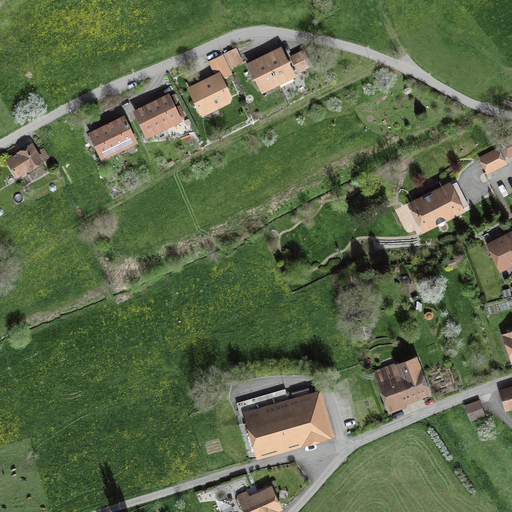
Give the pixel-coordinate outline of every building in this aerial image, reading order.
[(290,61),(291,57),(287,56),(281,44),(262,54),(278,84),(296,75),(290,61)] [(236,46),(224,52),(231,67),(243,61),(236,46)] [(293,57),(300,71),(313,65),(306,50),(293,57)] [(224,78),(232,74),(223,53),(207,61),(213,73),(187,86),(200,115),(234,99),(224,78)] [(255,78),(262,92),(265,91),(267,95),(281,88),(278,84),(262,54),(247,61),(253,73),(252,77),(255,78)] [(169,91),(150,100),(164,129),(183,120),(169,91)] [(150,100),(133,109),(146,137),(164,129),(150,100)] [(125,113),(106,122),(120,150),(138,141),(125,113)] [(120,150),(106,122),(88,131),(102,159),(120,150)] [(183,135),(185,141),(191,139),(189,132),(183,135)] [(511,155),(511,142),(510,138),(500,143),(508,158),(511,155)] [(174,148),(180,144),(177,139),(171,143),(174,148)] [(44,160),(32,141),(29,143),(28,143),(16,150),(17,152),(11,156),(11,157),(6,160),(16,176),(28,169),(28,170),(44,160)] [(499,146),(478,156),(487,174),(507,164),(499,146)] [(457,181),(452,184),(450,181),(408,202),(411,209),(406,211),(415,229),(420,226),(423,233),(466,211),(464,208),(469,205),(457,181)] [(113,194),(120,191),(116,184),(109,187),(113,194)] [(511,265),(511,247),(504,233),(485,242),(500,272),(511,265)] [(449,267),(458,264),(456,257),(447,260),(449,267)] [(505,297),(511,295),(509,288),(503,289),(505,297)] [(511,329),(501,333),(511,365),(511,329)] [(416,354),(373,371),(385,403),(383,404),(386,412),(388,411),(389,414),(407,407),(406,404),(432,394),(416,354)] [(511,384),(498,389),(505,411),(511,408),(511,384)] [(292,397),(243,410),(256,459),(334,437),(321,388),(310,391),(308,387),(291,392),(292,397)] [(470,421),(485,416),(480,399),(464,405),(470,421)] [(283,508),(272,484),(249,494),(247,489),(236,494),(243,511),(280,511),(280,510),(283,508)]
